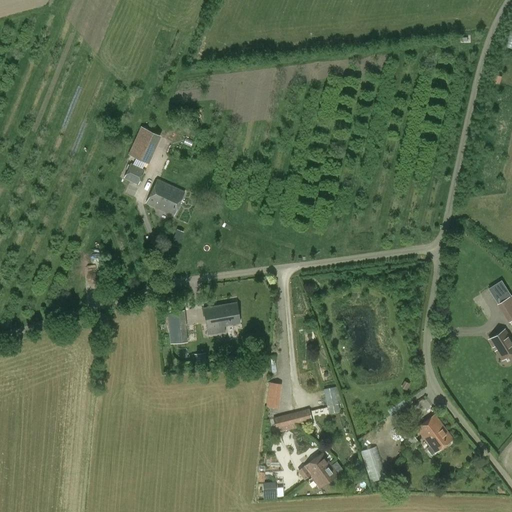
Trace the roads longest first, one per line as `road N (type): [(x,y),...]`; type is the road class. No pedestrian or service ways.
road 1 (unclassified): [(0,324),(177,283),(440,247)]
road 2 (unclassified): [(511,484),(427,363),(440,247)]
road 3 (unclassified): [(440,247),(484,60),(511,0)]
road 4 (unknown): [(281,269),(291,406)]
